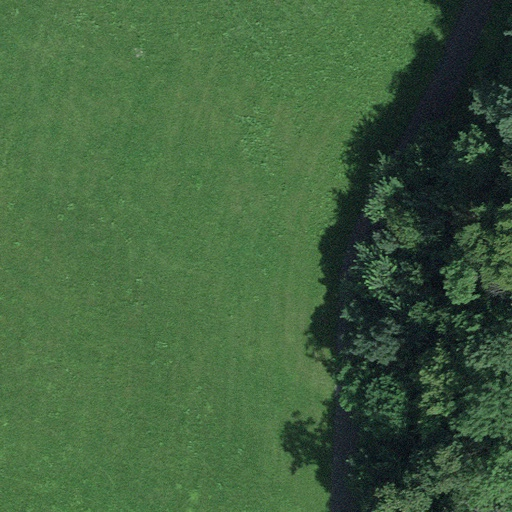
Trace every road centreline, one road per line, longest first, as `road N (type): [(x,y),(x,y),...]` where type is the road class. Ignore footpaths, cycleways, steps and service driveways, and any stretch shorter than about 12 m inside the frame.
road 1 (residential): [(360,511),(382,171)]
road 2 (unclassified): [(382,171),(410,79),(466,0)]
